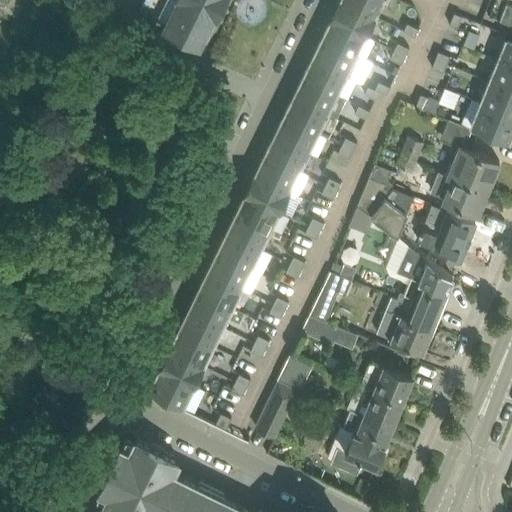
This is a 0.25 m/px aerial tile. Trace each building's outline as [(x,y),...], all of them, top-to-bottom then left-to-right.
[(213,12),(215,14),(216,13),(189,0),(178,0),(167,23),(200,40),(213,12)] [(189,0),(216,13),(214,12),(217,5),(219,6),(220,5),(218,4),(219,0),(189,0)] [(331,16),(364,32),(365,33),(374,13),(373,13),(346,0),(338,0),(331,16)] [(346,0),(373,13),(379,0),(346,0)] [(511,4),(510,4),(507,2),(500,19),(501,19),(511,23),(511,4)] [(449,22),(458,25),(462,13),(454,10),(449,22)] [(331,16),(322,36),(361,56),(362,55),(355,51),(364,32),(331,16)] [(407,20),(404,28),(415,34),(419,26),(407,20)] [(322,36),(312,56),(352,75),(361,56),(322,36)] [(511,37),(507,36),(498,57),(511,63),(511,37)] [(409,45),(398,39),(394,47),(406,53),(409,45)] [(394,47),(390,55),(402,61),(406,53),(394,47)] [(447,61),(450,53),(438,48),(435,56),(447,61)] [(312,56),(303,75),(335,91),(344,72),(352,76),(352,75),(312,56)] [(432,64),(444,69),(447,61),(435,56),(432,64)] [(511,63),(498,57),(489,78),(511,87),(511,63)] [(303,75),(293,94),(326,110),(335,91),(303,75)] [(375,86),(380,88),(387,92),(390,84),(379,78),(375,86)] [(511,87),(489,78),(481,100),(511,112),(511,87)] [(364,91),(376,96),(380,88),(375,86),(368,83),(364,91)] [(416,103),(424,106),(429,95),(421,91),(416,103)] [(293,94),(284,114),(316,130),(326,110),(293,94)] [(472,122),(509,137),(511,128),(511,112),(481,100),(472,122)] [(355,110),(366,116),(370,108),(359,102),(355,110)] [(284,114),(274,133),(307,149),(316,130),(284,114)] [(274,133),(265,152),(297,168),(307,149),(274,133)] [(346,134),(342,142),(353,148),(357,140),(346,134)] [(408,134),(401,152),(416,157),(423,140),(408,134)] [(342,142),(338,150),(350,155),(353,148),(342,142)] [(500,159),(481,151),(465,145),(460,143),(460,144),(448,172),(453,174),(454,173),(488,187),(500,159)] [(265,152),(255,172),(288,188),(297,168),(265,152)] [(412,169),(416,157),(401,152),(397,163),(412,169)] [(478,211),(488,187),(454,173),(453,174),(448,172),(439,169),(431,189),(445,194),(444,197),(478,211)] [(279,208),(288,188),(255,172),(254,171),(245,191),(246,191),(278,207),(279,208)] [(329,174),(326,182),(337,188),(341,180),(329,174)] [(370,210),(385,191),(391,183),(369,174),(358,201),(370,210)] [(326,182),(322,190),(333,196),(337,188),(326,182)] [(391,184),(370,210),(374,214),(397,231),(413,193),(391,184)] [(246,191),(236,211),(268,227),(278,207),(246,191)] [(368,228),(374,214),(370,210),(358,201),(350,221),(368,228)] [(433,201),(418,238),(460,255),(475,218),(433,201)] [(236,211),(227,230),(259,246),(268,227),(236,211)] [(313,214),(309,222),(320,228),(324,220),(313,214)] [(305,230),(317,236),(320,228),(309,222),(305,230)] [(227,230),(217,249),(249,265),(259,246),(227,230)] [(397,266),(409,239),(398,234),(386,262),(397,266)] [(396,294),(391,306),(433,323),(441,303),(442,299),(453,274),(437,262),(427,254),(427,255),(409,241),(397,268),(409,273),(407,278),(405,284),(413,288),(412,291),(403,288),(399,286),(396,294)] [(208,269),(240,285),(249,265),(217,249),(208,269)] [(294,253),(290,261),(301,266),(305,259),(294,253)] [(286,269),(298,274),(301,266),(290,261),(286,269)] [(330,268),(309,311),(327,318),(339,288),(347,291),(352,277),(330,268)] [(230,304),(240,285),(208,269),(198,288),(230,304)] [(198,288),(189,308),(221,323),(230,304),(198,288)] [(385,310),(377,329),(390,334),(404,340),(423,347),(433,323),(391,306),(396,294),(392,292),(385,310)] [(277,293),(274,301),(285,306),(289,299),(277,293)] [(270,309),(281,314),(285,306),(274,301),(270,309)] [(189,308),(179,327),(211,343),(221,323),(189,308)] [(332,339),(339,323),(309,311),(302,326),(332,339)] [(179,327),(170,346),(202,362),(211,343),(179,327)] [(258,332),(254,340),(266,345),(270,337),(258,332)] [(251,348),(262,353),(266,345),(254,340),(251,348)] [(203,362),(202,362),(170,346),(169,346),(159,365),(160,366),(192,381),(193,382),(203,362)] [(299,387),(311,361),(290,351),(277,376),(299,387)] [(397,366),(379,358),(370,355),(361,378),(369,382),(403,396),(412,373),(397,367),(397,366)] [(181,405),(192,381),(160,366),(150,386),(160,391),(158,394),(181,405)] [(239,371),(236,378),(247,384),(251,376),(239,371)] [(232,386),(243,392),(247,384),(236,378),(232,386)] [(278,378),(255,423),(270,430),(282,405),(279,404),(290,383),(278,378)] [(392,423),(403,396),(369,382),(357,409),(363,411),(392,423)] [(377,460),(392,423),(363,411),(357,409),(351,407),(344,423),(355,427),(342,459),(333,456),(331,459),(339,462),(357,470),(363,455),(377,460)] [(221,410),(216,422),(226,427),(232,415),(221,410)] [(265,511),(252,505),(228,494),(172,466),(178,455),(135,433),(129,445),(120,441),(99,484),(108,488),(96,511),(150,511),(151,509),(156,511),(265,511)]
